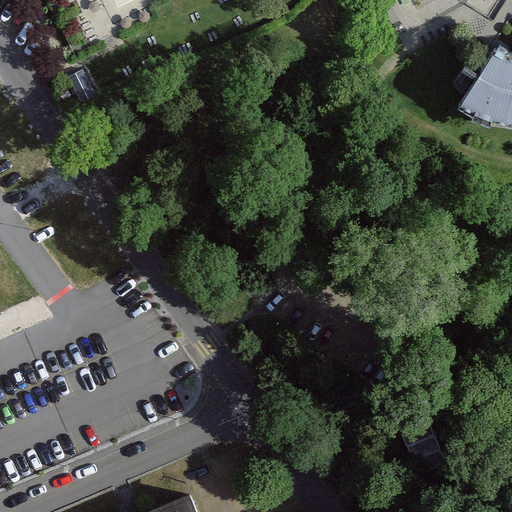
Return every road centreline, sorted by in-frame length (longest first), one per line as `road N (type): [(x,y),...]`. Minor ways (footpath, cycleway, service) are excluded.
road 1 (residential): [(0,57),(254,415)]
road 2 (residential): [(26,511),(254,415)]
